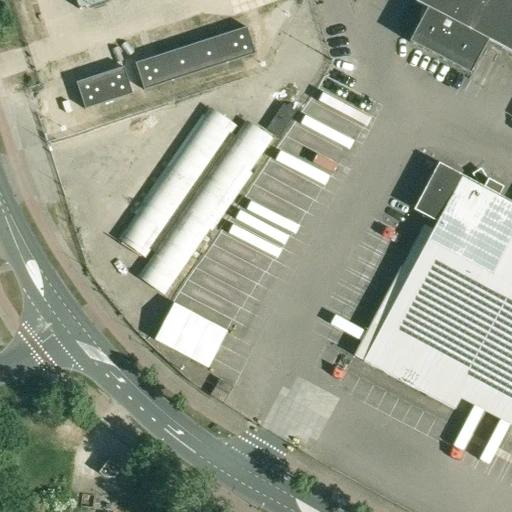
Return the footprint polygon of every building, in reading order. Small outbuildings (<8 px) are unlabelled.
[(511,0),(416,0),(415,2),(427,9),(409,42),(470,75),(487,41),(511,54),(511,0)] [(237,47),(255,41),(248,20),(230,26),(237,47)] [(168,287),(180,270),(208,229),(212,232),(252,174),(248,172),(259,155),(202,115),(133,214),(137,217),(126,233),(134,238),(131,243),(138,248),(141,244),(156,254),(145,271),(168,287)] [(511,205),(497,197),(502,188),(487,180),(483,171),(474,175),(479,187),(478,188),(439,168),(417,210),(439,222),(364,362),(455,411),(467,388),(511,411),(511,205)] [(220,380),(219,382),(217,386),(229,394),(233,388),(220,380)] [(217,386),(210,396),(223,404),(229,394),(217,386)] [(121,470),(109,461),(99,473),(104,477),(114,479),(121,470)]
